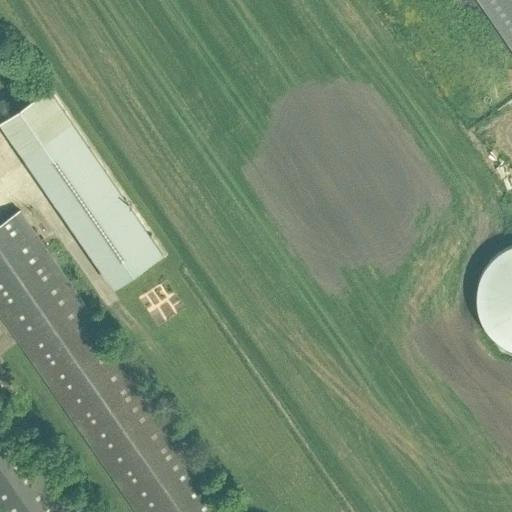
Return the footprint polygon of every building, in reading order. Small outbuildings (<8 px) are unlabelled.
[(511,0),(479,0),(511,46),(511,0)] [(0,119),(0,120),(58,204),(114,286),(162,253),(105,171),(47,87),(0,119)] [(219,511),(225,508),(20,209),(0,223),(0,312),(138,511),(219,511)] [(484,347),(511,347),(511,316),(485,317),(484,347)] [(71,511),(0,408),(0,511),(71,511)]
